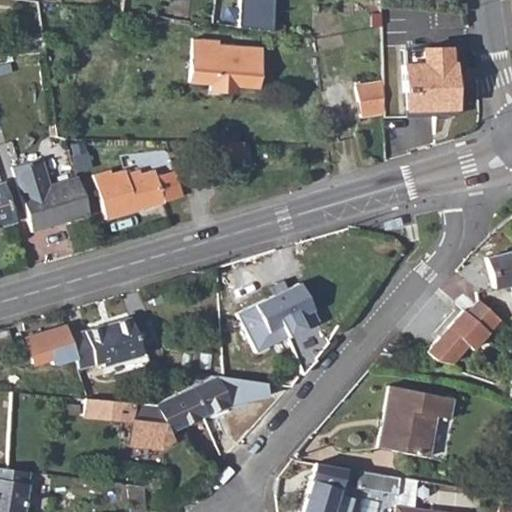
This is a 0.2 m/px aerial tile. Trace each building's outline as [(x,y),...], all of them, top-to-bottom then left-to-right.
[(237,0),(235,27),(270,32),(271,0),(237,0)] [(190,39),(186,82),(207,84),(207,91),(231,93),(233,86),(253,88),(256,48),(213,44),(213,40),(190,39)] [(398,65),(399,89),(405,89),(405,109),(431,107),(433,107),(435,105),(437,107),(443,107),(449,100),(449,94),(447,93),(449,92),(449,86),(448,64),(444,64),(444,48),(418,49),(418,65),(398,65)] [(418,65),(418,49),(398,50),(398,65),(418,65)] [(357,115),(381,112),(380,80),(352,83),(357,115)] [(433,107),(431,107),(431,111),(446,110),(454,101),(453,86),(449,86),(449,92),(447,93),(449,94),(449,100),(443,107),(437,107),(435,105),(433,107)] [(242,140),(225,140),(224,165),(242,165),(242,140)] [(64,219),(58,180),(45,183),(37,158),(8,166),(26,231),(62,220),(64,219)] [(165,191),(160,171),(153,173),(151,167),(137,171),(136,168),(122,172),(120,168),(106,172),(105,169),(89,174),(101,217),(161,199),(159,193),(165,191)] [(171,168),(160,171),(165,191),(159,193),(161,199),(179,194),(171,168)] [(73,175),(58,180),(64,219),(85,215),(73,175)] [(0,223),(9,221),(0,189),(0,223)] [(399,226),(397,219),(380,223),(382,231),(399,226)] [(388,245),(386,251),(393,253),(395,249),(394,247),(388,245)] [(511,248),(484,255),(492,286),(509,281),(511,292),(511,248)] [(272,329),(292,319),(310,311),(296,283),(252,304),(247,296),(226,306),(239,333),(258,325),(265,345),(277,340),(272,329)] [(465,310),(462,307),(446,324),(450,327),(445,333),(439,333),(426,347),(435,356),(449,360),(466,342),(471,347),(487,329),(498,317),(476,297),(465,310)] [(310,311),(292,319),(300,335),(317,327),(310,311)] [(127,316),(64,334),(71,357),(74,367),(96,361),(99,364),(137,353),(127,316)] [(46,357),(49,365),(71,357),(64,334),(61,324),(20,336),(30,362),(46,357)] [(446,324),(439,333),(445,333),(450,327),(446,324)] [(8,328),(0,330),(0,344),(13,341),(10,330),(8,328)] [(213,374),(189,386),(202,415),(224,405),(225,406),(238,403),(238,401),(259,396),(256,380),(213,374)] [(387,383),(375,446),(427,456),(434,415),(445,417),(448,395),(387,383)] [(189,386),(152,403),(158,415),(163,425),(166,432),(202,415),(189,386)] [(131,401),(99,399),(98,407),(104,407),(106,409),(106,418),(130,420),(130,414),(131,401)] [(163,425),(128,423),(125,446),(157,452),(171,443),(166,432),(163,425)] [(312,463),(295,511),(328,511),(339,479),(353,481),(353,487),(374,491),(375,483),(385,485),(387,481),(392,482),(392,474),(341,465),(312,463)] [(0,467),(0,511),(17,511),(26,471),(0,467)] [(375,483),(374,491),(384,493),(385,485),(375,483)] [(143,511),(141,486),(125,484),(127,511),(143,511)]
